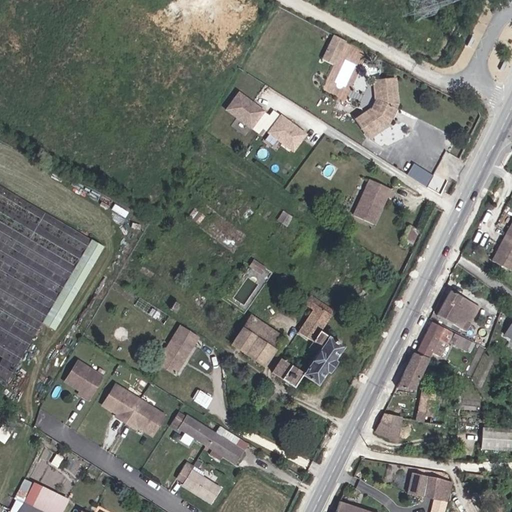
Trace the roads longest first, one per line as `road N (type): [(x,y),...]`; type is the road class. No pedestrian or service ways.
road 1 (secondary): [(312,511),(503,124)]
road 2 (unknown): [(465,203),(274,83)]
road 3 (residential): [(184,511),(44,423)]
